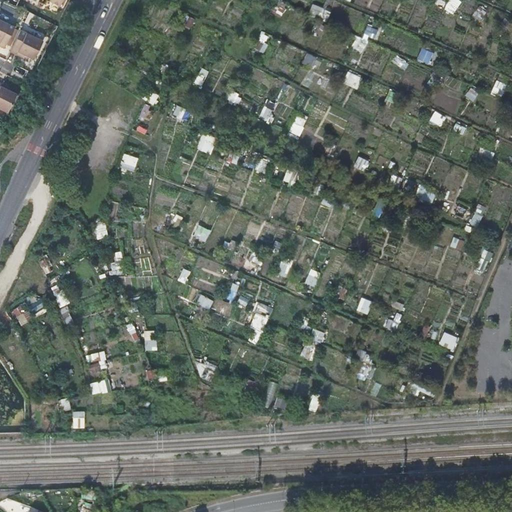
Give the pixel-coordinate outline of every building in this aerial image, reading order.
[(449,0),(446,10),(457,15),(462,0),(449,0)] [(314,4),(311,14),(329,20),(332,11),(314,4)] [(478,9),(473,21),(482,24),(487,12),(478,9)] [(0,15),(0,42),(5,45),(15,23),(0,15)] [(357,36),(352,47),(364,53),(371,37),(375,39),(380,30),(369,25),(363,39),(357,36)] [(21,26),(11,47),(19,51),(21,48),(25,51),(35,55),(43,38),(41,38),(42,36),(21,26)] [(419,61),(430,64),(434,51),(422,48),(419,61)] [(195,84),(202,87),(209,71),(202,68),(195,84)] [(359,89),(364,78),(350,72),(345,83),(359,89)] [(6,81),(0,78),(0,104),(9,109),(18,90),(9,86),(4,84),(6,81)] [(503,96),(508,85),(500,81),(494,92),(503,96)] [(474,102),(480,95),(473,88),(467,95),(474,102)] [(236,102),(239,93),(229,90),(226,98),(236,102)] [(384,104),(392,109),(400,96),(391,91),(384,104)] [(151,92),(146,100),(152,104),(158,97),(151,92)] [(349,104),(368,118),(374,109),(356,95),(349,104)] [(142,105),(142,118),(150,118),(150,105),(142,105)] [(173,116),(183,119),(186,108),(176,105),(173,116)] [(435,112),(431,122),(442,127),(446,117),(435,112)] [(297,116),(289,132),(300,137),(307,120),(297,116)] [(197,149),(211,154),(217,139),(202,133),(197,149)] [(480,157),(494,160),(496,151),(482,148),(480,157)] [(119,169),(135,173),(139,158),(124,154),(119,169)] [(366,172),(371,161),(360,156),(355,166),(366,172)] [(435,203),(437,192),(420,189),(418,200),(435,203)] [(190,201),(189,212),(201,213),(201,202),(190,201)] [(471,223),(479,227),(488,207),(479,204),(471,223)] [(201,226),(198,246),(207,248),(210,227),(201,226)] [(451,247),(461,249),(463,239),(453,237),(451,247)] [(479,270),(489,271),(492,252),(482,250),(479,270)] [(260,264),(263,255),(253,251),(250,261),(260,264)] [(123,252),(114,253),(115,262),(112,263),(113,275),(124,274),(123,252)] [(277,275),(288,278),(292,263),(282,260),(277,275)] [(183,269),(179,279),(186,282),(190,271),(183,269)] [(311,269),(305,283),(316,288),(322,273),(311,269)] [(210,310),(214,300),(201,294),(197,304),(210,310)] [(358,310),(369,314),(374,301),(363,297),(358,310)] [(44,300),(31,306),(36,317),(49,311),(44,300)] [(12,311),(22,327),(34,319),(24,303),(12,311)] [(268,319),(272,307),(258,303),(255,315),(268,319)] [(311,339),(323,341),(324,333),(313,331),(311,339)] [(440,346),(455,351),(460,337),(444,332),(440,346)] [(145,350),(157,350),(157,340),(145,340),(145,350)] [(307,342),(301,356),(309,360),(315,346),(307,342)] [(86,355),(88,363),(100,360),(102,368),(109,367),(106,351),(86,355)] [(117,356),(118,386),(143,385),(142,355),(117,356)] [(90,372),(101,370),(99,361),(88,363),(90,372)] [(90,383),(93,396),(111,391),(108,379),(90,383)] [(315,414),(322,401),(315,397),(308,410),(315,414)] [(61,399),(63,411),(71,410),(69,398),(61,399)] [(74,412),(74,427),(85,427),(85,411),(74,412)] [(91,511),(93,503),(84,501),(81,511),(91,511)]
